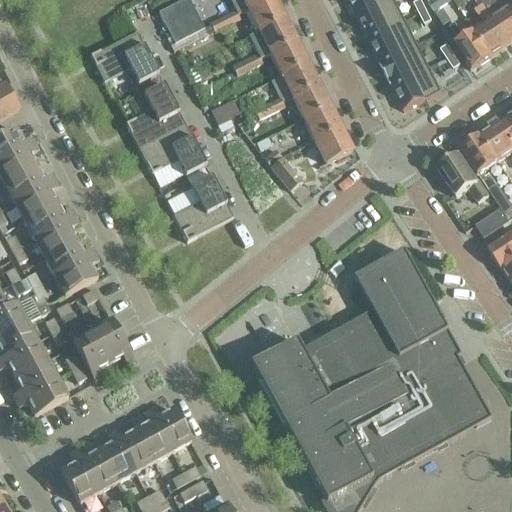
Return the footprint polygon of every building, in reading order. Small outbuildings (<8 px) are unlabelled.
[(248,14),(274,0),(228,0),(236,14),(238,18),(248,14)] [(259,36),(286,22),(274,0),(248,14),(259,35),(259,36)] [(345,0),(355,19),(393,0),(392,0),(345,0)] [(405,24),(393,0),(355,19),(367,43),(405,24)] [(449,0),(436,0),(428,6),(434,14),(452,3),(449,0)] [(491,25),(475,35),(492,59),(510,47),(478,0),(465,0),(477,18),(479,16),(484,23),(488,21),(491,25)] [(478,0),(510,47),(511,45),(511,10),(505,15),(495,0),(478,0)] [(188,1),(158,16),(175,48),(197,36),(188,18),(195,15),(188,1)] [(421,2),(413,6),(419,17),(426,13),(421,2)] [(426,13),(419,17),(424,28),(432,24),(426,13)] [(235,14),(223,20),(227,30),(240,23),(235,14)] [(227,30),(223,20),(210,27),(215,36),(227,30)] [(261,63),(270,58),(297,44),(286,22),(259,36),(259,35),(249,40),(261,63)] [(379,66),(417,47),(405,24),(367,43),(379,66)] [(455,27),(445,34),(472,74),(493,61),(492,59),(475,35),(465,41),(455,27)] [(90,60),(104,86),(130,73),(138,88),(158,78),(137,36),(100,56),(99,55),(90,60)] [(270,58),(281,80),(308,66),(297,44),(270,58)] [(391,90),(429,71),(417,47),(379,66),(391,90)] [(447,48),(440,53),(447,63),(454,58),(447,48)] [(263,67),(258,58),(245,65),(250,74),(263,67)] [(454,58),(447,63),(454,73),(460,68),(454,58)] [(237,80),(250,74),(245,65),(233,72),(237,80)] [(281,80),(292,102),(319,88),(308,66),(281,80)] [(441,95),(429,71),(391,90),(404,115),(441,95)] [(0,124),(21,112),(5,86),(0,89),(0,124)] [(330,110),(319,88),(292,102),(304,124),(330,110)] [(206,170),(164,89),(143,99),(151,115),(125,128),(151,178),(177,165),(185,180),(206,170)] [(280,102),(268,109),(272,117),(285,111),(280,102)] [(272,117),(268,109),(255,115),(259,124),(272,117)] [(341,132),(330,110),(304,124),(315,146),(341,132)] [(511,120),(501,128),(511,145),(511,120)] [(248,129),(263,155),(278,146),(272,136),(266,140),(257,124),(248,129)] [(511,145),(501,128),(482,141),(499,166),(511,156),(511,145)] [(341,132),(315,146),(326,168),(352,154),(341,132)] [(0,143),(0,167),(36,148),(32,141),(23,146),(17,134),(0,143)] [(463,156),(473,170),(506,219),(511,214),(511,210),(498,188),(496,189),(489,179),(487,180),(484,176),(499,166),(482,141),(481,139),(461,152),(463,156)] [(0,167),(0,179),(5,188),(37,171),(31,159),(39,154),(36,148),(0,167)] [(264,163),(270,170),(281,161),(275,154),(264,163)] [(469,173),(473,170),(463,156),(459,159),(459,158),(437,172),(456,201),(469,193),(479,207),(490,200),(479,184),(477,185),(469,173)] [(270,171),(290,195),(302,185),(282,161),(270,171)] [(5,188),(15,207),(56,185),(52,179),(44,183),(37,171),(5,188)] [(173,220),(187,246),(196,241),(233,222),(211,180),(191,191),(199,206),(173,220)] [(15,207),(25,226),(57,208),(51,196),(60,192),(56,185),(15,207)] [(25,226),(35,245),(76,222),(72,216),(64,220),(57,208),(25,226)] [(501,213),(475,229),(484,242),(509,226),(501,213)] [(0,215),(0,232),(3,238),(12,234),(1,215),(0,215)] [(35,245),(45,264),(77,245),(71,233),(79,229),(76,222),(35,245)] [(3,238),(14,257),(22,252),(12,234),(3,238)] [(511,238),(489,254),(502,274),(511,267),(511,238)] [(45,264),(55,282),(96,259),(93,253),(84,258),(77,245),(45,264)] [(22,252),(14,257),(19,266),(27,262),(22,252)] [(460,359),(402,255),(353,282),(372,315),(265,374),(263,375),(261,377),(260,379),(260,382),(259,384),(260,387),(261,389),(325,505),(322,507),(322,506),(320,507),(322,511),(360,511),(376,487),(375,486),(374,486),(372,482),(399,467),(400,470),(399,471),(400,472),(448,445),(447,444),(446,445),(444,441),(475,425),(476,428),(475,429),(476,430),(491,422),(479,402),(478,403),(478,404),(475,406),(462,383),(466,381),(466,382),(468,381),(456,361),(460,359)] [(96,259),(55,282),(65,300),(98,282),(91,269),(99,265),(96,259)] [(511,267),(502,274),(511,288),(511,267)] [(5,276),(12,289),(21,284),(14,271),(5,276)] [(26,281),(33,294),(42,289),(35,276),(26,281)] [(21,284),(12,289),(17,300),(27,295),(21,284)] [(33,294),(36,299),(38,304),(44,301),(47,299),(42,289),(33,294)] [(84,299),(89,308),(99,302),(95,293),(84,299)] [(0,319),(9,314),(0,297),(0,319)] [(0,342),(27,329),(26,328),(41,320),(41,321),(50,316),(46,308),(47,307),(44,301),(38,304),(36,299),(9,314),(0,319),(0,342)] [(56,313),(61,322),(72,316),(67,306),(56,313)] [(50,316),(41,321),(51,339),(60,334),(50,316)] [(111,325),(92,336),(109,368),(121,362),(126,370),(134,366),(111,325)] [(0,358),(0,366),(37,347),(27,329),(0,342),(0,356),(1,358),(0,358)] [(60,334),(51,339),(57,350),(66,345),(60,334)] [(109,368),(92,336),(74,345),(97,386),(103,383),(98,374),(109,368)] [(8,371),(14,383),(46,365),(37,347),(0,366),(0,374),(0,375),(8,371)] [(65,364),(72,375),(80,370),(73,358),(65,364)] [(13,399),(16,406),(56,384),(46,365),(14,383),(21,395),(13,399)] [(80,370),(72,375),(78,386),(87,381),(80,370)] [(56,384),(16,406),(20,412),(28,407),(35,420),(67,403),(56,384)] [(156,412),(149,416),(172,457),(191,447),(173,414),(161,421),(156,412)] [(148,428),(136,435),(154,467),(172,457),(149,416),(143,419),(148,428)] [(119,433),(113,436),(136,477),(154,467),(136,435),(124,441),(119,433)] [(111,448),(99,455),(117,487),(136,477),(113,436),(106,440),(111,448)] [(82,453),(76,456),(99,498),(117,487),(99,455),(87,462),(82,453)] [(99,498),(76,456),(69,460),(74,469),(62,475),(80,508),(99,498)] [(195,471),(183,478),(188,486),(200,480),(195,471)] [(188,486),(183,478),(173,484),(177,492),(188,486)] [(203,485),(191,492),(196,500),(207,494),(203,485)] [(196,500),(191,492),(179,498),(184,507),(196,500)] [(159,493),(148,499),(153,509),(165,503),(159,493)] [(89,504),(92,511),(104,511),(107,511),(100,498),(89,504)] [(136,506),(139,511),(147,511),(153,509),(148,499),(136,506)] [(165,503),(153,509),(155,511),(166,511),(169,511),(165,503)]
